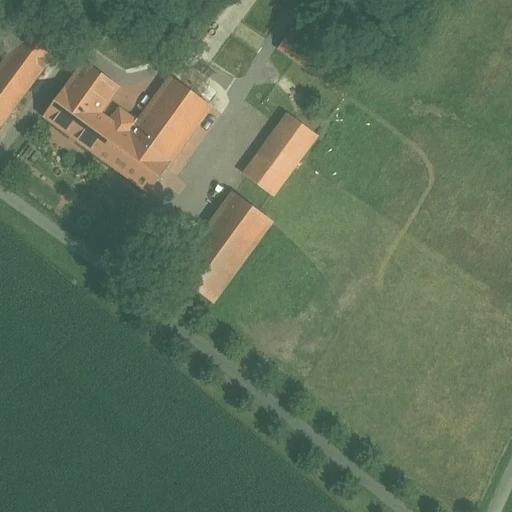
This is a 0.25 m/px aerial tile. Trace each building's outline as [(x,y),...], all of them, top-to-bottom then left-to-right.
[(59,50),(0,7),(0,43),(42,74),(59,50)] [(277,18),(261,7),(235,44),(251,55),(277,18)] [(141,54),(108,30),(98,43),(131,67),(141,54)] [(352,82),(293,33),(282,46),(341,95),(352,82)] [(0,72),(0,129),(39,77),(11,57),(0,72)] [(117,89),(85,65),(47,117),(90,149),(109,122),(98,115),(117,89)] [(119,109),(90,149),(153,192),(210,109),(169,81),(140,124),(119,109)] [(290,118),(275,139),(248,176),(274,194),(316,136),(290,118)] [(273,226),(233,195),(177,266),(217,297),(273,226)]
